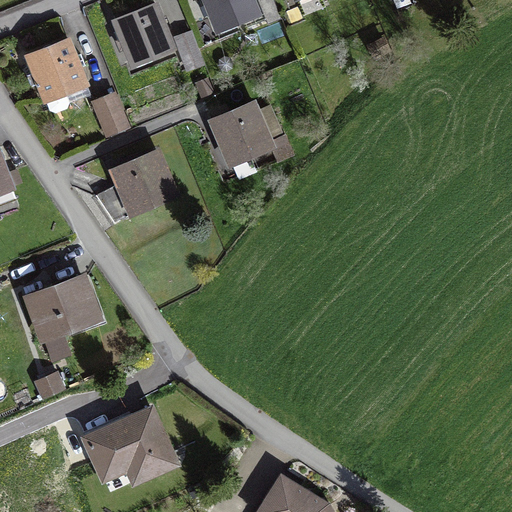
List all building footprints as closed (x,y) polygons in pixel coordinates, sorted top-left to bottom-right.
[(205,0),(217,29),(258,12),(253,0),(205,0)] [(257,0),(268,24),(281,18),(273,0),(257,0)] [(115,20),(132,63),(173,47),(156,4),(115,20)] [(201,33),(204,41),(214,37),(211,29),(201,33)] [(175,37),(187,69),(202,63),(190,31),(175,37)] [(369,45),(375,57),(389,50),(383,38),(369,45)] [(65,91),(86,82),(69,39),(28,56),(49,109),(55,112),(66,107),(69,101),(65,91)] [(219,64),(221,69),(227,70),(231,67),(232,62),(229,58),(224,57),(220,59),(219,64)] [(197,84),(202,96),(212,92),(207,80),(197,84)] [(94,101),(107,133),(127,126),(114,93),(94,101)] [(212,120),(230,163),(272,145),(278,160),(292,154),(272,109),(259,114),(253,102),(212,120)] [(97,197),(113,221),(174,193),(156,151),(114,169),(122,186),(97,197)] [(0,202),(14,197),(5,172),(10,169),(7,160),(1,162),(0,159),(0,202)] [(29,295),(45,337),(97,318),(82,275),(29,295)] [(36,380),(43,396),(64,387),(57,371),(36,380)] [(85,436),(104,478),(126,468),(132,482),(176,462),(151,407),(85,436)] [(281,475),(258,511),(331,511),(326,504),(281,475)]
